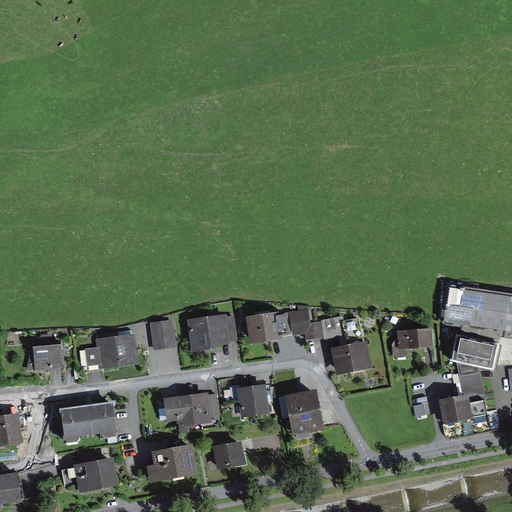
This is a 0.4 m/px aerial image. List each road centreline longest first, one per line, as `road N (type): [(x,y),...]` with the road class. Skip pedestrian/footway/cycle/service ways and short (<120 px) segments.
road 1 (residential): [(0,395),(305,361),(318,369),(368,463)]
road 2 (residential): [(126,511),(368,463)]
road 3 (residential): [(368,463),(511,436)]
